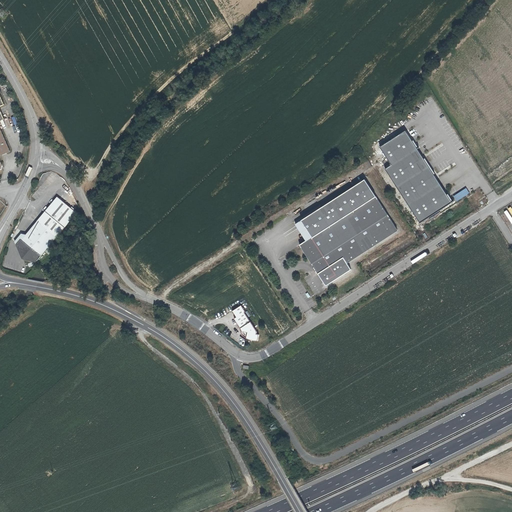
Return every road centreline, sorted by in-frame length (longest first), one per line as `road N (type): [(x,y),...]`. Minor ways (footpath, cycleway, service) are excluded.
road 1 (tertiary): [(301,511),(245,418),(194,359),(98,302),(22,285)]
road 2 (unclassified): [(511,369),(354,448),(308,461),(237,369),(238,355)]
road 3 (unclassified): [(238,355),(268,354),(511,196)]
road 4 (motorway): [(511,397),(272,511)]
road 5 (track): [(209,511),(243,498),(252,482),(205,396),(154,352),(138,322)]
road 6 (motorway): [(316,511),(511,417)]
